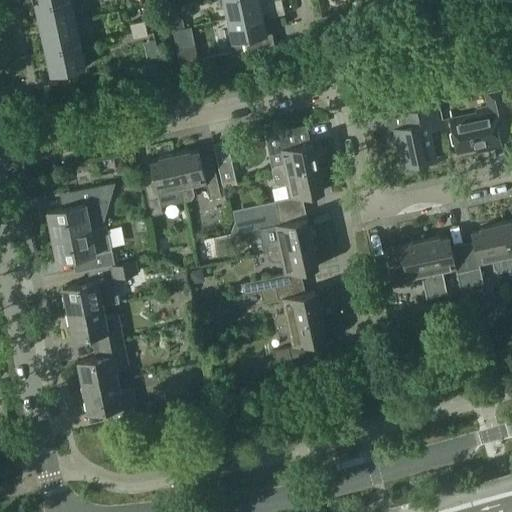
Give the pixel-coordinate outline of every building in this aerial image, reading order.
[(76,21),(71,0),(65,0),(37,6),(42,29),(76,21)] [(262,11),(259,0),(223,0),(228,19),(262,11)] [(272,0),(266,1),(268,9),(283,6),(282,0),(272,0)] [(283,6),(268,9),(270,17),(285,13),(283,6)] [(267,34),(262,11),(228,19),(233,41),(267,34)] [(132,32),(147,29),(145,20),(130,24),(132,32)] [(76,21),(42,29),(47,51),(81,44),(76,21)] [(147,29),(132,32),(133,39),(148,36),(147,29)] [(510,44),(508,36),(492,40),(494,48),(496,56),(511,52),(510,44)] [(86,66),(81,44),(47,51),(52,74),(86,66)] [(429,69),(427,59),(415,62),(417,72),(429,69)] [(500,145),(495,123),(507,121),(500,91),(488,93),(490,107),(478,109),(479,116),(453,122),(451,111),(449,111),(458,151),(485,145),(486,148),(500,145)] [(409,125),(395,129),(397,142),(401,141),(406,165),(447,156),(446,154),(435,157),(429,129),(441,127),(436,106),(407,113),(409,125)] [(228,142),(213,145),(222,184),(236,181),(228,142)] [(273,176),(320,166),(317,150),(315,151),(313,142),(280,149),(283,164),(274,165),(271,170),(273,176)] [(190,150),(174,154),(185,201),(192,200),(195,195),(193,186),(206,184),(199,150),(190,152),(190,150)] [(185,201),(174,154),(159,157),(159,159),(150,161),(158,194),(171,191),(173,199),(178,202),(185,201)] [(320,166),(273,176),(274,183),(279,186),(287,184),(290,198),(323,191),(322,182),(324,182),(320,166)] [(218,181),(206,184),(209,199),(221,197),(218,181)] [(47,210),(52,236),(90,228),(87,214),(104,210),(99,186),(69,192),(72,205),(47,210)] [(159,198),(147,200),(151,216),(162,213),(159,198)] [(277,212),(275,201),(260,205),(262,216),(277,212)] [(265,228),(262,228),(266,245),(267,252),(315,242),(311,226),(309,226),(307,218),(280,224),(277,212),(262,216),(265,228)] [(511,221),(511,220),(495,224),(506,271),(511,269),(511,221)] [(506,271),(495,224),(480,227),(480,229),(472,231),(479,264),(493,261),(495,269),(499,271),(500,272),(506,271)] [(90,228),(52,236),(58,262),(82,257),(85,270),(114,264),(110,239),(93,243),(90,228)] [(441,236),(425,239),(438,296),(448,293),(445,279),(443,272),(457,269),(449,236),(441,238),(441,236)] [(438,296),(425,239),(410,243),(410,245),(401,247),(405,267),(394,270),(398,286),(409,284),(408,280),(422,277),(424,285),(427,298),(438,296)] [(315,242),(267,252),(269,259),(274,262),(282,260),(285,274),(318,267),(316,258),(318,258),(315,242)] [(135,260),(112,265),(114,277),(137,272),(135,260)] [(480,267),(468,270),(472,285),(484,283),(480,267)] [(461,288),(472,285),(468,270),(457,273),(461,288)] [(244,295),(260,291),(276,288),(273,276),(241,283),(244,295)] [(67,310),(68,312),(103,305),(119,302),(117,293),(113,291),(110,277),(63,287),(64,293),(58,294),(62,311),(67,310)] [(278,299),(276,288),(260,291),(263,303),(278,299)] [(274,318),(275,325),(322,314),(319,299),(317,299),(315,291),(282,298),(285,312),(277,313),(274,318)] [(103,305),(68,312),(73,338),(97,333),(99,345),(122,340),(117,314),(105,316),(103,305)] [(326,330),(322,314),(275,325),(277,331),(281,335),(290,333),(293,346),(326,339),(324,331),(326,330)] [(78,361),(83,387),(118,379),(116,368),(128,366),(122,340),(99,345),(101,356),(78,361)] [(289,347),(273,350),(276,362),(291,359),(289,347)] [(121,391),(118,379),(83,387),(88,412),(112,407),(115,423),(139,418),(133,389),(121,391)]
